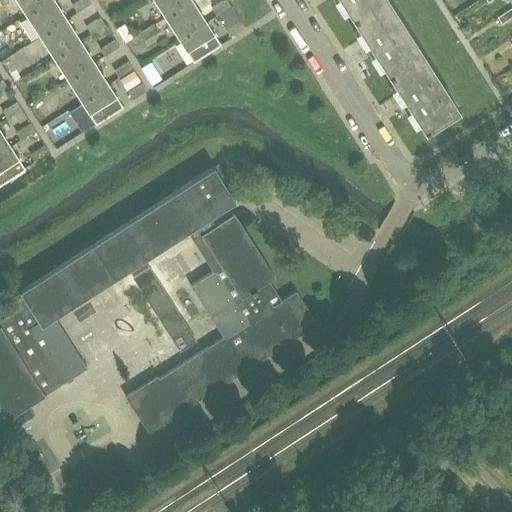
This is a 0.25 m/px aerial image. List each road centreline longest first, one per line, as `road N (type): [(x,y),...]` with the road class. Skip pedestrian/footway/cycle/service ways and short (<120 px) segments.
road 1 (residential): [(291,0),(415,193)]
road 2 (residential): [(340,320),(415,193)]
